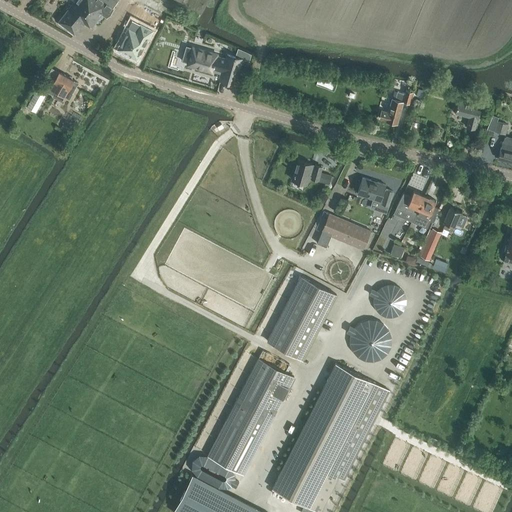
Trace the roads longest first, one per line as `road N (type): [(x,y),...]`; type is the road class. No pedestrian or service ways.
road 1 (tertiary): [(511,177),(213,101),(118,69),(0,6)]
road 2 (track): [(511,29),(404,38),(311,25),(263,37)]
road 3 (track): [(244,110),(263,37),(238,20),(234,0)]
